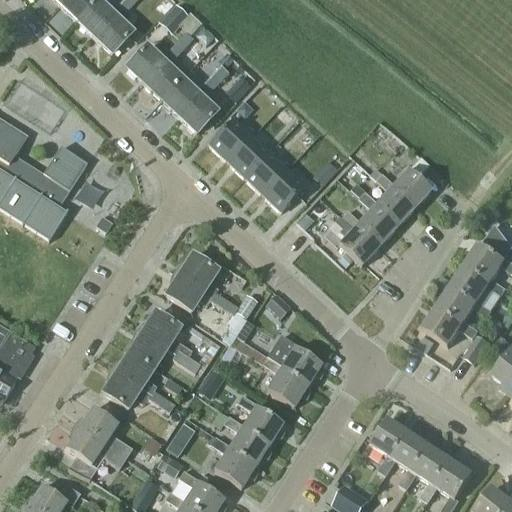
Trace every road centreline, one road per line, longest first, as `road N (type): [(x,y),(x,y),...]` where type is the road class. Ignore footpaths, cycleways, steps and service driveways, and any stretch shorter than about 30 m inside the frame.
road 1 (residential): [(27,434),(162,221),(188,194)]
road 2 (residential): [(188,194),(0,12)]
road 3 (residential): [(368,363),(188,194)]
road 4 (residential): [(469,210),(368,363)]
road 5 (residential): [(271,511),(368,363)]
road 6 (residential): [(511,458),(368,363)]
